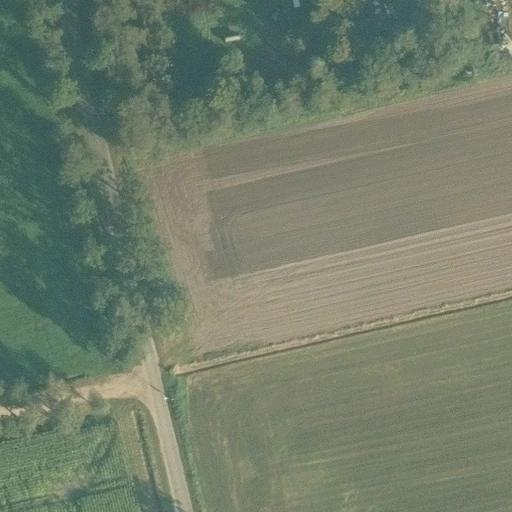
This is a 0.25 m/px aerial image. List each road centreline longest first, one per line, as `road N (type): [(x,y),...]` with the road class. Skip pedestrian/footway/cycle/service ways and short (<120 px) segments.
road 1 (unclassified): [(187,511),(66,0)]
road 2 (track): [(0,415),(156,379)]
